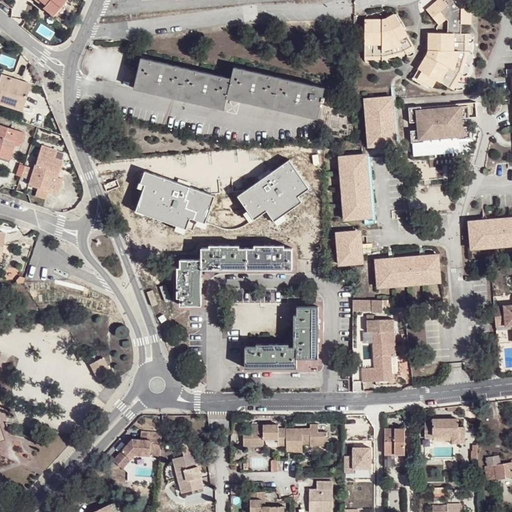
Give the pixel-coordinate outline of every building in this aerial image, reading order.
[(47,0),(45,3),(55,11),(64,0),(47,0)] [(462,23),(471,23),(472,6),(467,0),(438,0),(428,6),(436,19),(446,14),(449,19),(447,22),(447,33),(432,32),(431,51),(437,52),(434,60),(428,58),(414,79),(428,89),(432,82),(445,90),(455,76),(463,56),(465,34),(461,34),(462,23)] [(55,11),(45,3),(43,7),(52,15),(55,11)] [(388,18),(397,13),(395,9),(386,14),(388,18)] [(365,20),(365,52),(387,52),(401,47),(412,41),(397,13),(388,18),(391,23),(382,26),(382,19),(365,20)] [(391,23),(388,18),(386,14),(382,15),(382,19),(382,26),(391,23)] [(469,34),(465,34),(463,56),(455,76),(445,90),(449,92),(459,77),(468,53),(469,34)] [(387,52),(365,52),(365,56),(385,56),(401,51),(414,45),(412,41),(401,47),(387,52)] [(427,53),(425,56),(428,58),(434,60),(437,52),(431,51),(427,51),(427,53)] [(411,78),(414,79),(428,58),(425,56),(411,78)] [(142,57),(135,88),(225,108),(228,96),(318,117),(322,100),(332,103),(335,89),(234,66),(231,77),(142,57)] [(1,74),(0,76),(0,103),(22,110),(30,84),(1,74)] [(379,99),(380,105),(373,105),(374,122),(381,122),(381,136),(375,137),(376,145),(400,143),(400,136),(402,135),(401,119),(398,119),(397,104),(401,104),(400,97),(379,99)] [(469,118),(483,116),(482,101),(463,103),(463,106),(429,108),(429,105),(416,106),(417,121),(425,121),(425,129),(418,129),(418,142),(432,142),(432,139),(465,137),(466,139),(478,139),(476,124),(470,125),(469,118)] [(0,151),(10,155),(14,143),(21,145),(25,132),(0,124),(0,151)] [(48,189),(53,174),(54,169),(58,170),(62,158),(55,156),(57,150),(42,145),(30,183),(48,189)] [(0,151),(0,156),(9,159),(10,155),(0,151)] [(346,211),(346,219),(371,217),(371,210),(374,209),(373,193),(369,194),(369,179),(372,179),(371,163),(367,163),(367,155),(343,157),(343,165),(350,164),(350,180),(344,180),(345,195),(352,195),(352,210),(346,211)] [(289,162),(238,196),(254,221),(267,212),(274,222),(302,203),(297,197),(307,190),(289,162)] [(25,179),(29,168),(19,164),(15,175),(25,179)] [(145,187),(136,213),(186,229),(189,219),(206,225),(215,196),(144,173),(140,185),(145,187)] [(56,175),(53,174),(48,189),(57,192),(62,177),(56,175)] [(511,222),(510,223),(510,218),(494,220),(494,224),(479,225),(479,221),(470,221),(472,242),(480,241),(480,248),(496,247),(495,240),(511,239),(511,246),(511,222)] [(364,255),(364,251),(360,251),(360,242),(363,242),(363,237),(360,237),(359,231),(338,232),(339,241),(345,241),(346,256),(340,256),(341,264),(361,263),(361,256),(364,255)] [(181,296),(181,305),(202,305),(202,269),(293,269),(293,247),(285,247),(285,244),(255,244),(255,247),(240,247),(240,244),(210,244),(210,247),(202,247),(202,259),(180,259),(181,266),(178,266),(178,297),(181,296)] [(433,278),(440,277),(439,257),(432,257),(432,260),(416,261),(416,257),(401,259),(401,263),(385,263),(386,259),(378,260),(379,281),(386,281),(387,287),(402,286),(402,279),(417,279),(417,286),(434,285),(433,278)] [(382,313),(382,301),(354,301),(354,313),(382,313)] [(511,303),(495,305),(496,319),(506,318),(506,324),(511,324),(511,303)] [(246,346),(246,367),(297,367),(297,358),(318,357),(318,306),(297,306),(297,313),(294,314),(295,346),(290,345),(290,343),(257,343),(257,347),(246,346)] [(392,380),(392,374),(391,355),(394,355),(394,343),(393,332),(373,333),(374,367),(363,368),(364,382),(392,380)] [(98,376),(109,371),(103,357),(92,363),(98,376)] [(432,422),(424,422),(424,437),(433,437),(433,434),(452,434),(458,434),(458,433),(464,433),(464,426),(458,426),(458,418),(432,418),(432,422)] [(288,429),(288,446),(288,453),(304,452),(304,447),(304,442),(312,442),(312,446),(312,448),(329,448),(329,434),(320,434),(320,425),(312,425),(312,429),(288,429)] [(288,429),(281,430),(280,426),(254,426),(253,435),(245,435),(245,446),(265,446),(265,437),(271,437),(270,441),(280,440),(280,446),(288,446),(288,429)] [(385,429),(385,466),(403,466),(402,453),(405,453),(405,429),(385,429)] [(160,458),(162,434),(141,432),(141,441),(133,440),(113,460),(122,469),(135,456),(160,458)] [(458,434),(452,434),(452,442),(464,442),(464,433),(458,433),(458,434)] [(348,435),(349,445),(364,445),(363,435),(348,435)] [(265,446),(280,446),(280,440),(270,441),(271,437),(265,437),(265,446)] [(175,459),(184,493),(205,488),(193,443),(183,446),(185,456),(175,459)] [(484,467),(487,480),(511,476),(511,459),(511,460),(511,461),(511,462),(500,464),(499,456),(486,458),(488,466),(484,467)] [(466,489),(477,488),(477,479),(467,479),(466,489)] [(310,492),(310,502),(316,503),(315,511),(333,511),(333,484),(318,484),(318,492),(310,492)] [(283,511),(284,507),(265,507),(262,507),(262,501),(265,501),(265,493),(251,493),(251,511),(283,511)] [(116,511),(118,511),(114,502),(92,511),(116,511)]
